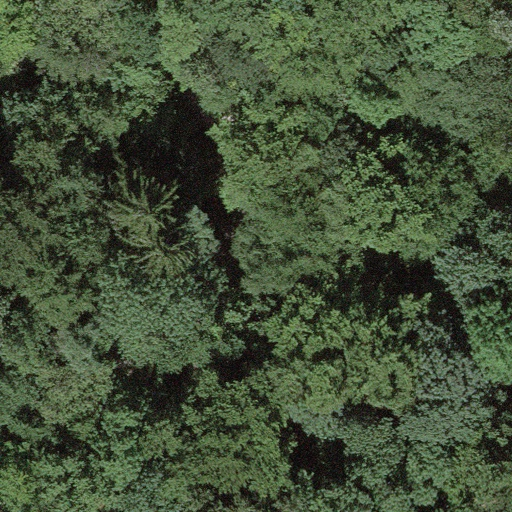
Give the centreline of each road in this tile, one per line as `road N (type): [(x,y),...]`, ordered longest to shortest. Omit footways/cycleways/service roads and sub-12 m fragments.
road 1 (track): [(0,60),(124,52),(167,78),(203,123),(220,182),(230,298)]
road 2 (track): [(230,298),(511,157)]
road 3 (track): [(0,418),(230,298)]
